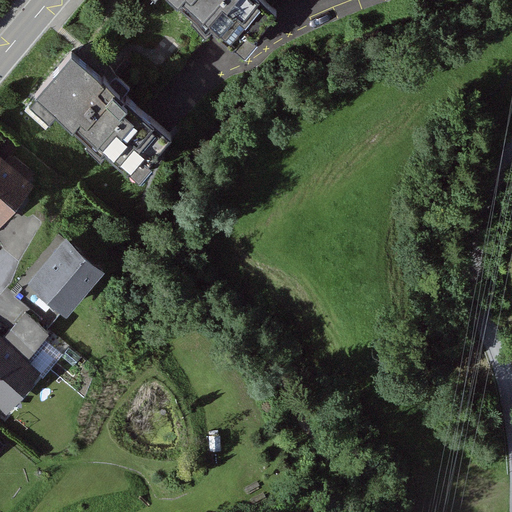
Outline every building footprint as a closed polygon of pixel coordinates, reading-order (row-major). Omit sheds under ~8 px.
[(273,11),(259,0),(172,0),(239,53),(273,11)] [(168,137),(70,53),(29,101),(48,118),(53,112),(133,179),(168,137)] [(0,154),(0,225),(4,229),(39,185),(0,154)] [(107,270),(69,239),(30,286),(68,317),(107,270)] [(6,341),(0,336),(0,405),(10,414),(47,369),(33,358),(52,335),(28,315),(6,341)]
